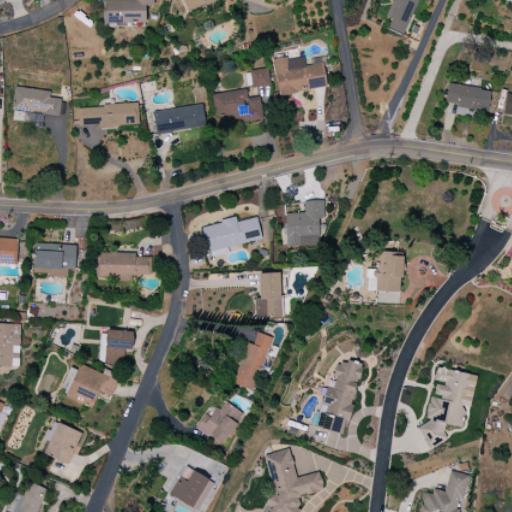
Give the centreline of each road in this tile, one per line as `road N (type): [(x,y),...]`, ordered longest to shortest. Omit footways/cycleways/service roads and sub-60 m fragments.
road 1 (residential): [(0,206),(132,208),(358,152),(511,164)]
road 2 (residential): [(511,189),(488,249),(410,354),(394,399),(379,511)]
road 3 (residential): [(174,201),(186,278),(180,311),(93,511)]
road 4 (residential): [(338,0),(358,152)]
